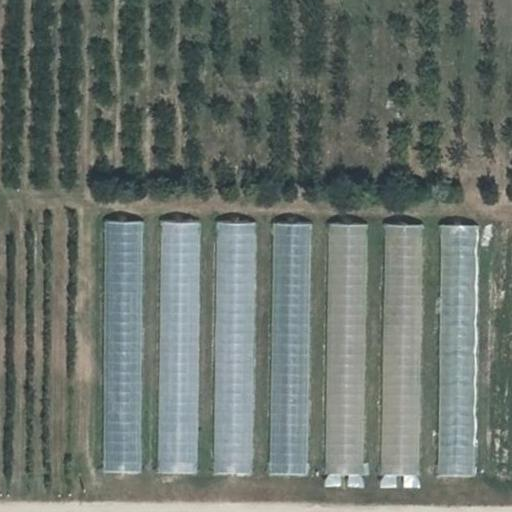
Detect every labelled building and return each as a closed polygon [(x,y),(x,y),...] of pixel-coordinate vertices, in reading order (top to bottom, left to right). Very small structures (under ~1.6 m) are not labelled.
[(103,220),(102,472),(141,472),(142,220),(103,220)] [(198,472),(198,220),(159,220),(158,472),(198,472)] [(217,221),(214,473),(251,473),(254,222),(217,221)] [(308,397),(309,222),(272,222),(270,473),(307,473),(308,397)] [(325,223),(326,474),(365,474),(365,223),(325,223)] [(420,475),(420,224),(381,224),(380,475),(420,475)] [(440,224),(441,475),(473,475),(472,224),(440,224)]
